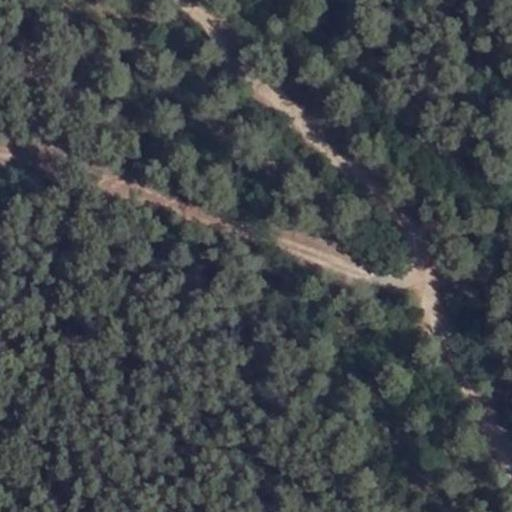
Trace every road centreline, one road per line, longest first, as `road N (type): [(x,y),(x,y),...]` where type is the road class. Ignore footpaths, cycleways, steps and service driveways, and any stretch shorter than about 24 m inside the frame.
road 1 (track): [(180,0),(426,252),(476,405),(511,464)]
road 2 (track): [(437,285),(0,152)]
